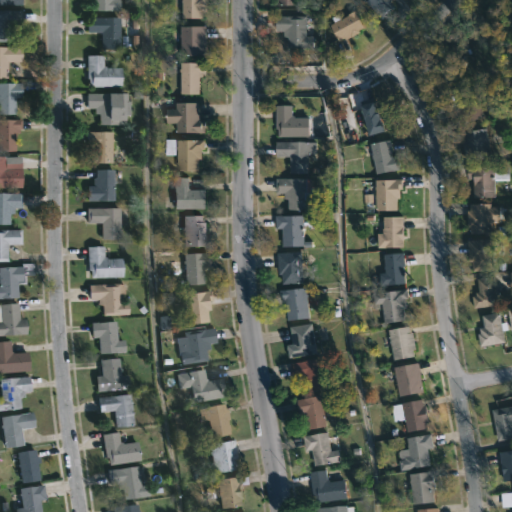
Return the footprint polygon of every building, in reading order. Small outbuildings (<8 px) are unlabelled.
[(126,0),(126,2),(119,2),(119,10),(92,10),(92,0),(126,0)] [(207,0),(207,12),(204,12),(204,18),(182,17),(182,0),(207,0)] [(393,0),(399,6),(384,19),(367,1),(368,0),(393,0)] [(20,12),(19,41),(0,41),(0,9),(20,9),(20,12)] [(359,9),(367,27),(362,29),(363,31),(353,35),(352,33),(338,40),(331,24),(335,23),(333,18),(341,14),(343,18),(359,9)] [(308,15),(308,27),(312,27),(312,36),(316,36),(316,45),(309,45),(309,47),(289,47),(289,37),(284,37),(284,30),(277,30),(277,15),(308,15)] [(119,17),(119,48),(100,48),(100,32),(87,32),(87,17),(119,17)] [(207,55),(182,55),(182,25),(207,25),(207,55)] [(0,46),(21,47),(21,61),(7,61),(7,77),(0,77),(0,46)] [(460,73),(445,82),(429,58),(444,48),(460,73)] [(103,55),(103,67),(121,67),(121,87),(88,87),(88,79),(87,79),(87,55),(103,55)] [(208,64),(208,72),(205,72),(205,76),(201,76),(200,94),(182,93),(182,71),(181,71),(181,69),(182,69),(182,62),(208,63),(208,64)] [(23,90),(23,96),(17,96),(17,114),(0,114),(0,83),(23,83),(23,90)] [(483,114),(457,124),(453,113),(459,111),(453,95),(472,87),(483,114)] [(128,92),(128,100),(131,100),(131,114),(127,114),(127,124),(100,124),(100,113),(96,113),(96,108),(88,108),(88,92),(128,92)] [(199,104),(201,119),(206,119),(206,132),(177,132),(177,123),(168,123),(168,109),(177,109),(177,102),(199,102),(199,104)] [(295,105),(295,115),(296,115),(296,117),(311,117),(311,137),(279,137),(279,129),(278,129),(278,105),(295,105)] [(14,151),(0,151),(0,119),(20,119),(20,129),(18,129),(18,133),(14,133),(14,151)] [(491,156),(464,161),(458,132),(485,127),(491,156)] [(114,131),(114,138),(111,138),(110,163),(92,162),(92,146),(86,146),(86,130),(114,131)] [(203,149),(203,159),(200,159),(200,170),(178,170),(178,155),(164,155),(164,139),(207,139),(207,149),(203,149)] [(393,152),(394,156),(401,154),(404,170),(377,175),(371,143),(391,139),(393,152)] [(321,142),(322,154),(314,153),(313,173),(294,172),(294,156),(280,156),(281,141),(321,142)] [(23,167),(23,187),(0,186),(0,156),(22,156),(23,167)] [(496,166),(496,167),(511,167),(511,181),(492,181),(492,196),(474,196),(474,179),(469,179),(469,175),(455,176),(454,169),(470,168),(470,166),(496,166)] [(114,200),(87,200),(87,186),(92,185),(92,177),(95,177),(95,169),(114,169),(114,200)] [(190,180),(190,188),(192,188),(192,190),(208,190),(208,209),(174,209),(174,177),(190,177),(190,180)] [(309,177),(309,183),(310,183),(310,186),(309,186),(309,198),(314,198),(314,209),(290,210),(289,199),(285,199),(285,193),(278,193),(277,178),(309,177)] [(378,210),(377,210),(378,179),(407,179),(407,193),(404,193),(404,198),(401,198),(401,210),(378,210)] [(22,196),(21,208),(16,208),(16,214),(11,214),(11,224),(0,224),(0,193),(22,193),(22,196)] [(489,203),(489,206),(500,206),(500,223),(492,223),(492,233),(469,233),(469,227),(465,227),(465,210),(468,210),(468,203),(489,203)] [(121,209),(121,225),(119,225),(119,239),(101,239),(101,223),(86,223),(87,208),(121,209)] [(204,217),(204,221),(208,221),(208,239),(205,239),(205,247),(183,247),(183,216),(204,215),(204,217)] [(305,215),(306,246),(284,246),(284,229),(278,229),(278,215),(305,215)] [(405,248),(378,248),(378,233),(384,233),(384,216),(405,216),(405,248)] [(0,229),(23,229),(24,244),(8,244),(8,261),(0,261),(0,229)] [(493,238),(494,269),(471,270),(470,261),(466,261),(465,239),(493,238)] [(103,246),(108,247),(109,258),(121,258),(122,277),(88,278),(87,247),(103,246)] [(303,251),(305,283),(284,284),(283,274),(280,274),(278,253),(303,251)] [(209,260),(209,267),(203,267),(204,284),(184,285),(183,263),(182,264),(182,260),(183,260),(183,254),(208,252),(209,260)] [(409,284),(381,286),(380,273),(387,272),(385,254),(406,252),(409,284)] [(23,274),(23,280),(18,281),(19,297),(0,297),(0,266),(23,266),(23,274)] [(497,305),(472,307),(471,295),(474,295),(474,292),(477,292),(476,277),(494,275),(497,305)] [(119,282),(119,285),(123,284),(124,295),(119,295),(120,303),(127,303),(128,315),(102,316),(101,305),(97,305),(97,300),(90,300),(89,284),(119,282)] [(310,293),(313,318),(291,320),(288,300),(284,300),(283,291),(309,288),(310,293)] [(408,299),(409,308),(406,308),(407,320),(387,322),(385,303),(382,304),(382,309),(371,309),(371,300),(376,300),(376,293),(404,291),(404,289),(411,289),(412,299),(408,299)] [(207,323),(186,325),(183,294),(208,292),(209,306),(205,306),(207,323)] [(0,304),(19,303),(21,319),(27,319),(29,333),(0,335),(0,304)] [(511,308),(511,329),(509,330),(508,325),(501,327),(504,342),(478,346),(476,334),(479,334),(478,328),(483,327),(481,315),(511,308)] [(115,321),(117,329),(115,329),(116,341),(125,340),(126,352),(99,354),(98,337),(92,338),(91,323),(115,321)] [(319,353),(291,357),(289,345),(295,344),(293,326),(315,323),(319,353)] [(411,327),(412,333),(415,332),(417,349),(414,349),(416,357),(394,361),(389,330),(411,327)] [(212,360),(180,365),(176,337),(183,336),(182,332),(209,328),(211,343),(210,344),(212,360)] [(11,343),(12,353),(28,352),(30,371),(0,372),(0,341),(11,341),(11,343)] [(118,358),(119,368),(121,368),(120,376),(125,375),(126,389),(96,392),(94,376),(101,376),(99,360),(118,358)] [(322,358),(322,363),(328,362),(329,369),(324,370),(325,377),(333,376),(336,388),(309,393),(305,375),(293,377),(291,364),(322,358)] [(426,393),(400,397),(395,367),(420,362),(426,393)] [(205,381),(220,379),(223,397),(180,404),(175,375),(203,370),(205,381)] [(30,380),(30,391),(23,392),(24,398),(19,398),(19,409),(0,410),(0,377),(29,377),(30,380)] [(130,394),(133,425),(114,427),(113,410),(98,412),(97,397),(130,394)] [(322,395),(323,402),(325,401),(326,407),(325,407),(328,427),(309,430),(306,413),(300,414),(298,400),(322,395)] [(424,401),(425,406),(427,405),(430,423),(428,423),(429,429),(408,433),(405,420),(395,422),(392,406),(424,399),(424,401)] [(224,405),(225,411),(227,411),(229,420),(227,421),(230,434),(210,438),(207,421),(198,422),(196,410),(224,405)] [(511,439),(500,441),(493,410),(511,406),(511,439)] [(33,428),(21,429),(23,445),(3,448),(1,428),(0,428),(0,425),(1,425),(0,417),(31,412),(33,428)] [(117,432),(119,443),(122,442),(122,444),(137,442),(140,461),(108,465),(107,457),(104,458),(101,435),(117,432)] [(329,432),(330,438),(338,436),(342,462),(316,466),(313,450),(307,451),(305,436),(329,432)] [(430,449),(432,465),(401,470),(399,460),(405,459),(405,458),(400,459),(398,451),(409,449),(408,438),(433,434),(435,449),(430,449)] [(235,451),(238,469),(213,473),(210,455),(209,455),(209,444),(233,440),(235,451)] [(38,451),(39,456),(42,456),(43,462),(39,462),(41,480),(22,482),(20,466),(19,467),(18,452),(38,449),(38,451)] [(511,480),(504,481),(502,451),(511,450),(511,480)] [(137,466),(139,481),(146,480),(147,497),(123,499),(122,489),(116,490),(115,484),(108,485),(107,469),(137,466)] [(241,486),(243,500),(240,500),(241,507),(220,509),(218,494),(217,494),(216,490),(218,490),(216,479),(237,476),(236,473),(248,471),(250,484),(241,486)] [(327,471),(329,480),(331,479),(332,482),(346,480),(349,499),(309,503),(308,493),(313,492),(310,473),(327,471)] [(436,502),(414,505),(410,474),(436,471),(438,488),(434,488),(436,502)] [(43,511),(16,511),(16,509),(23,508),(20,488),(46,484),(48,499),(41,500),(43,511)] [(511,492),(511,507),(502,508),(501,493),(511,492)]
